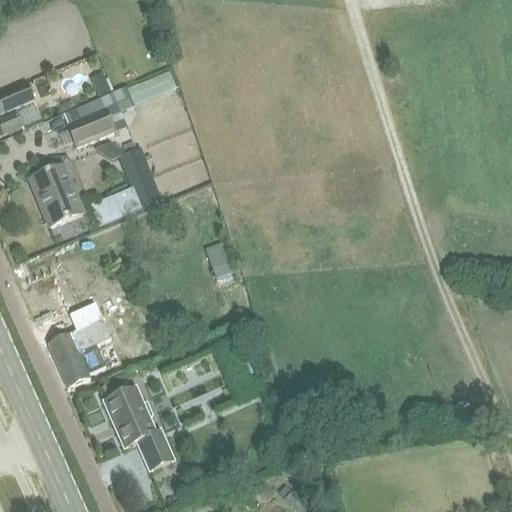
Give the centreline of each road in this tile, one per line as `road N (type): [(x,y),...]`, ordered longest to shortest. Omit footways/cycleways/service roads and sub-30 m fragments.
road 1 (unclassified): [(110,511),(0,268)]
road 2 (primary): [(74,511),(0,343)]
road 3 (unclassified): [(407,161),(352,0)]
